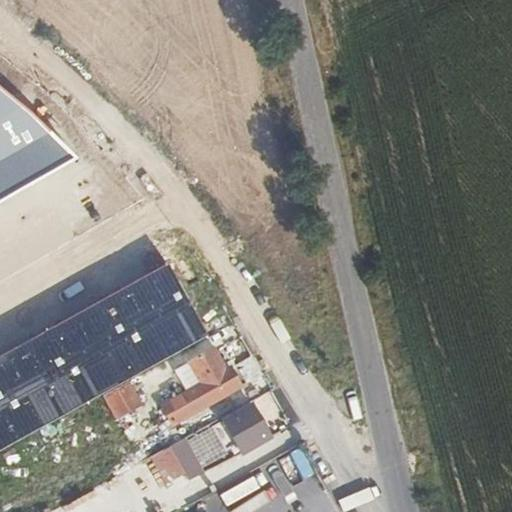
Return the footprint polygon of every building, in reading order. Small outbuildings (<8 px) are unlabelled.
[(0,201),(72,160),(49,133),(0,91),(0,201)] [(164,266),(0,357),(0,450),(205,336),(164,266)] [(215,348),(187,363),(199,385),(159,406),(166,420),(171,429),(245,389),(232,366),(225,367),(215,348)] [(129,382),(106,394),(120,419),(143,406),(129,382)] [(252,403),(222,421),(242,455),(272,437),(252,403)] [(171,429),(166,420),(156,427),(163,437),(173,432),(171,429)] [(148,456),(164,487),(201,468),(185,437),(148,456)] [(107,441),(80,456),(93,479),(120,463),(107,441)]
